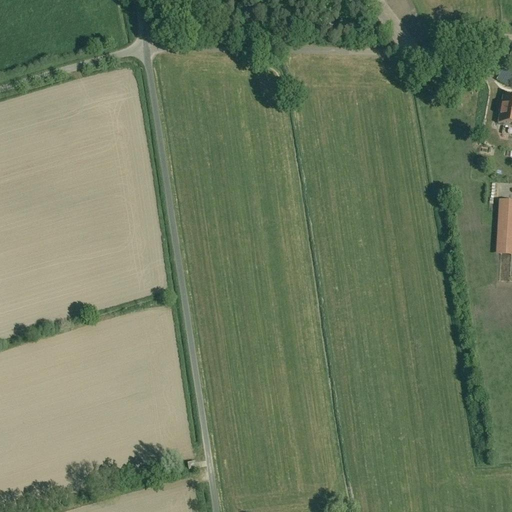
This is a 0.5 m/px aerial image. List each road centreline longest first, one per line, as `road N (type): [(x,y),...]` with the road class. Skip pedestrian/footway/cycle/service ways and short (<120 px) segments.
road 1 (residential): [(218,511),(148,48)]
road 2 (unclassified): [(0,92),(148,48)]
